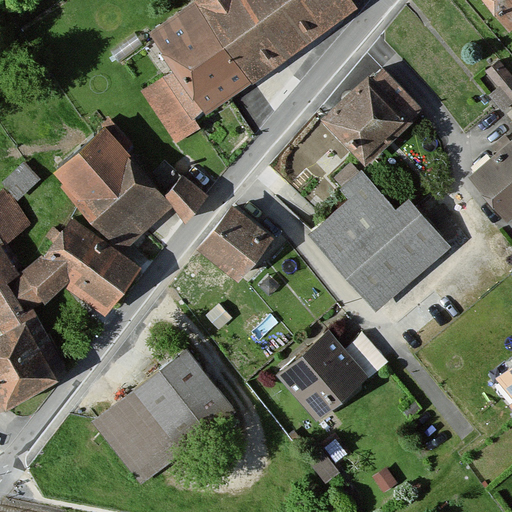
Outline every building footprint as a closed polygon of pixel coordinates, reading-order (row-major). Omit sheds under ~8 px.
[(355,2),(353,0),(189,0),(151,27),(176,63),(143,87),(178,137),(199,123),(194,115),(355,2)] [(511,0),(489,0),(510,27),(511,25),(511,0)] [(511,103),(511,73),(499,59),(486,70),(500,86),(490,95),(503,110),(511,102),(511,103)] [(421,105),(383,67),(373,76),(368,71),(322,116),(366,160),(421,105)] [(107,127),(57,169),(124,249),(174,207),(164,196),(107,127)] [(511,212),(511,136),(470,173),(507,216),(511,212)] [(351,196),(311,230),(377,305),(450,242),(409,196),(397,206),(364,168),(343,187),(351,196)] [(181,175),(164,196),(174,207),(185,220),(208,195),(181,175)] [(6,187),(0,191),(0,230),(6,240),(30,223),(6,187)] [(274,236),(236,205),(202,249),(240,279),(274,236)] [(46,252),(20,272),(20,273),(1,285),(22,320),(33,313),(65,286),(107,314),(139,267),(74,216),(46,252)] [(0,239),(0,403),(4,410),(68,373),(33,313),(22,320),(1,285),(20,273),(20,272),(0,239)] [(333,331),(283,373),(321,416),(386,360),(362,333),(347,347),(333,331)] [(186,352),(100,424),(145,477),(231,405),(186,352)] [(511,362),(493,378),(511,399),(511,362)]
